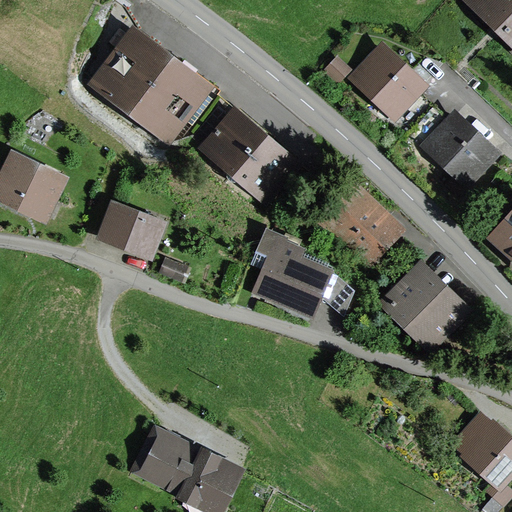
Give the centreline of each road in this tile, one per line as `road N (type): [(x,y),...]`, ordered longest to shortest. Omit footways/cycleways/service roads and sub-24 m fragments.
road 1 (residential): [(511,397),(239,317),(89,258),(0,242)]
road 2 (tertiary): [(511,296),(180,0)]
